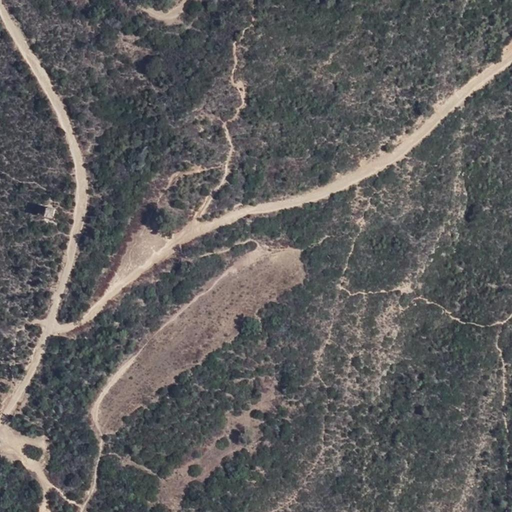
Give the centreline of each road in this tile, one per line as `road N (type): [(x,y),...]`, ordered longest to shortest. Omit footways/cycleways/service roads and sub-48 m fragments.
road 1 (track): [(52,327),(72,326),(193,231),(306,198),(388,156),(511,53)]
road 2 (track): [(52,327),(83,186),(54,93),(0,1)]
